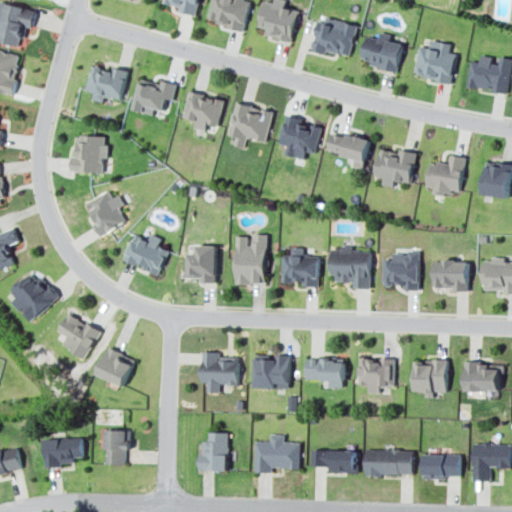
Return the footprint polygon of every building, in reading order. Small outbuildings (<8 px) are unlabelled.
[(197,14),(200,0),(162,0),(162,2),(181,6),(179,10),(197,14)] [(212,0),(208,20),(245,29),(252,1),(249,0),(212,0)] [(293,41),(300,9),(286,6),(286,0),(274,0),(275,1),(268,0),(264,0),(259,26),(268,28),(266,35),(293,41)] [(0,40),(20,46),(26,25),(32,27),(37,10),(8,2),(4,17),(0,15),(0,40)] [(358,24),(326,17),(325,22),(319,20),(313,47),(351,56),(358,24)] [(404,43),(390,40),(391,33),(381,31),(379,38),(367,35),(362,57),(372,59),(370,65),(398,71),(404,43)] [(452,42),(432,40),(431,47),(420,46),(416,71),(425,72),(425,78),(453,82),(458,52),(450,51),(452,42)] [(22,54),(0,48),(0,89),(13,93),(22,54)] [(468,85),(494,89),(494,91),(508,93),(511,65),(511,57),(497,55),(497,57),(482,54),(481,61),(472,60),(468,85)] [(129,69),(115,66),(114,70),(92,65),(87,89),(95,91),(93,99),(104,101),(105,95),(123,99),(129,69)] [(154,113),(156,107),(164,109),(167,98),(174,99),(178,83),(163,79),(162,82),(142,78),(135,109),(154,113)] [(225,100),(205,95),(205,93),(191,89),(185,116),(197,119),(195,127),(207,130),(208,123),(218,125),(225,100)] [(274,110),(237,101),(230,134),(237,136),(235,144),(245,146),(248,137),(266,141),(274,110)] [(286,154),(305,158),(307,150),(317,152),(322,127),(302,122),(303,118),(287,114),(281,143),(288,145),(286,154)] [(364,168),(371,139),(333,130),(328,150),(356,157),(354,165),(364,168)] [(74,171),(103,172),(104,156),(107,156),(108,135),(75,134),(74,171)] [(418,152),(400,149),(400,152),(381,148),(375,176),(384,177),(383,184),(395,187),(396,180),(412,183),(418,152)] [(427,185),(434,187),(434,190),(451,193),(452,188),(461,190),(467,157),(451,154),(450,164),(432,160),(427,185)] [(484,194),(510,196),(511,174),(511,162),(486,161),(484,194)] [(87,201),(103,234),(128,222),(120,207),(126,205),(120,193),(113,197),(110,189),(87,201)] [(0,232),(0,268),(15,263),(9,245),(21,240),(16,227),(0,232)] [(170,249),(160,245),(163,238),(152,233),(150,239),(136,233),(125,259),(159,274),(170,249)] [(237,282),(268,283),(268,233),(252,233),(252,235),(237,235),(237,282)] [(218,245),(198,244),(197,253),(186,252),(185,279),(217,280),(218,245)] [(354,287),(371,288),(373,250),(354,250),(355,247),(334,246),(332,281),(354,281),(354,287)] [(321,255),(304,254),(304,247),(292,247),(292,254),(284,254),(283,281),(304,281),(304,285),(320,286),(321,255)] [(420,289),(422,250),(410,250),(410,253),(395,253),(394,259),(385,259),(384,283),(405,284),(405,288),(420,289)] [(511,292),(511,258),(485,258),(484,288),(505,288),(505,292),(511,292)] [(469,259),(443,259),(443,265),(434,265),(434,286),(454,286),(454,290),(470,290),(469,259)] [(61,296),(43,275),(37,279),(31,273),(12,289),(18,296),(13,300),(31,321),(61,296)] [(68,336),(63,344),(85,358),(102,331),(71,311),(59,329),(68,336)] [(137,358),(110,346),(98,373),(124,385),(137,358)] [(202,381),(208,381),(207,391),(221,392),(221,384),(239,384),(240,356),(221,356),(221,351),(203,350),(202,381)] [(291,387),(291,355),(270,354),(256,354),(255,387),(291,387)] [(307,378),(330,379),(329,386),(345,387),(346,357),(308,356),(307,378)] [(396,358),(360,357),(359,384),(370,384),(370,391),(381,392),(381,385),(395,386),(396,358)] [(448,391),(449,359),(416,358),(415,390),(426,390),(426,396),(435,396),(435,390),(448,391)] [(500,390),(500,372),(505,372),(505,362),(466,362),(466,390),(500,390)] [(132,429),(108,428),(107,463),(126,464),(127,449),(131,449),(132,429)] [(201,469),(228,470),(230,431),(210,431),(210,440),(202,440),(201,469)] [(255,471),(273,472),(273,466),(301,467),(301,441),(285,441),(285,433),(271,433),(271,440),(256,440),(255,471)] [(84,456),(83,436),(46,438),(47,467),(64,466),(63,462),(75,461),(75,456),(84,456)] [(474,479),(492,479),(491,466),(511,466),(511,442),(473,443),(474,479)] [(0,472),(23,469),(19,446),(0,449),(0,472)] [(414,474),(414,448),(366,448),(366,473),(414,474)] [(357,472),(358,450),(312,449),(312,465),(329,466),(329,471),(357,472)] [(461,477),(461,453),(425,453),(424,476),(461,477)]
